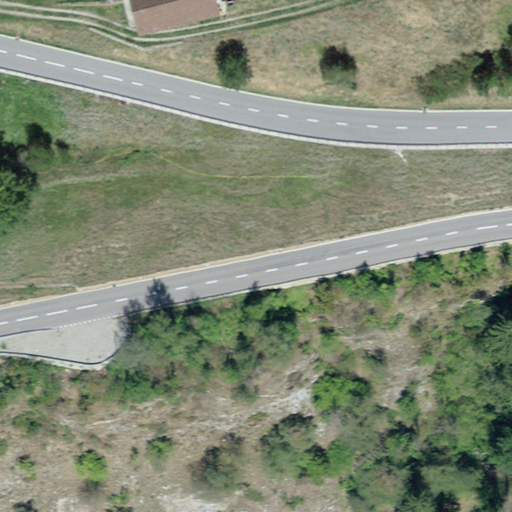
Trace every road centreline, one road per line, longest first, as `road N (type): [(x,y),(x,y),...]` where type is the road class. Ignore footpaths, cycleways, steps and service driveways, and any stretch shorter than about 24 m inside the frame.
road 1 (primary): [(0,322),(511,223)]
road 2 (primary): [(511,125),(295,117),(0,50)]
road 3 (track): [(0,7),(90,18),(144,38),(244,20)]
